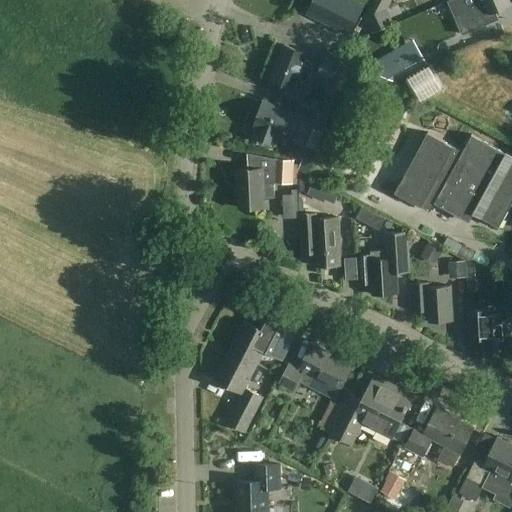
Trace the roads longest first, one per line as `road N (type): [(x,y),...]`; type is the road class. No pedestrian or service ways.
road 1 (residential): [(511,396),(226,250)]
road 2 (residential): [(187,511),(184,334),(226,250)]
road 3 (residential): [(226,250),(199,230),(184,195),(219,5)]
